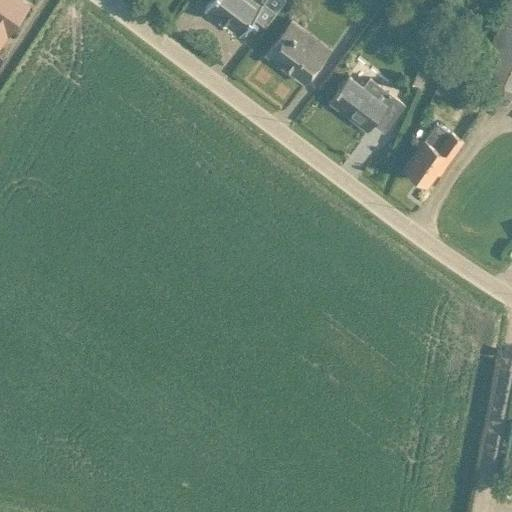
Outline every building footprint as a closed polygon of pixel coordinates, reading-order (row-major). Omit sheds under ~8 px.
[(0,0),(0,46),(33,0),(0,0)] [(208,0),(207,2),(242,28),(263,0),(208,0)] [(511,90),(511,0),(507,0),(475,75),(511,90)] [(306,78),(334,43),(294,10),(266,45),(306,78)] [(332,95),(372,125),(392,98),(352,68),(332,95)] [(433,181),(456,151),(429,131),(407,161),(433,181)]
